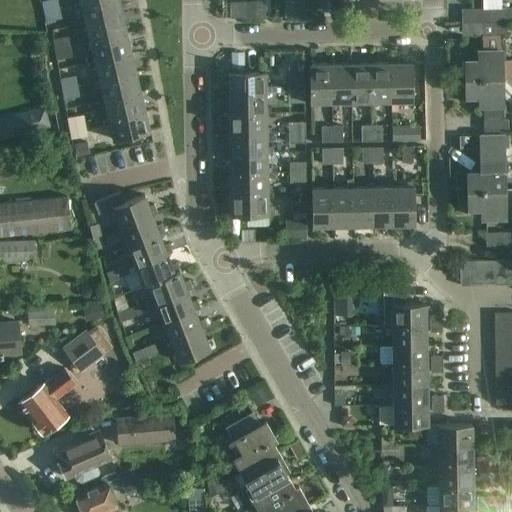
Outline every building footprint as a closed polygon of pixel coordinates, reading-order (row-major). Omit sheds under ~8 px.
[(45,0),(42,1),(44,11),(59,7),(57,0),(45,0)] [(89,0),(80,2),(75,4),(76,10),(82,9),(84,21),(85,22),(122,13),(122,12),(119,0),(89,0)] [(292,0),(285,0),(285,16),(295,16),(294,0),(292,0)] [(294,0),(295,16),(306,16),(305,0),(294,0)] [(245,1),(245,17),(255,17),(254,1),(245,1)] [(254,1),(255,17),(266,17),(266,1),(254,1)] [(47,21),(62,18),(59,7),(44,11),(47,21)] [(478,59),(466,59),(466,65),(466,78),(466,97),(479,96),(479,106),(484,106),(484,120),(484,133),(484,134),(484,144),(484,147),(484,161),(481,161),(481,171),(468,171),(468,189),(505,188),(505,161),(504,161),(504,148),(504,134),(509,133),(509,132),(508,120),(508,119),(503,119),(503,106),(503,77),(511,77),(511,58),(503,59),(503,49),(502,49),(501,36),(505,36),(507,35),(507,31),(507,21),(511,21),(511,7),(501,7),(482,8),(482,21),(482,22),(483,35),(483,49),(478,49),(478,59)] [(85,22),(79,23),(81,29),(86,28),(89,42),(127,33),(127,32),(122,13),(85,22)] [(89,42),(84,43),(85,49),(91,47),(94,60),(103,58),(131,51),(127,33),(89,42)] [(53,39),(55,49),(71,45),(69,36),(53,39)] [(71,45),(55,49),(57,59),(73,56),(71,46),(71,45)] [(94,60),(88,62),(89,65),(90,68),(95,67),(98,79),(98,80),(136,71),(136,70),(134,65),(131,51),(103,58),(94,60)] [(244,51),(231,52),(231,68),(244,68),(244,51)] [(390,63),(391,101),(391,110),(398,110),(398,101),(412,101),(412,62),(390,63)] [(331,64),(331,102),(331,105),(337,105),(337,102),(351,102),(352,102),(351,63),(331,64)] [(352,102),(351,102),(352,105),(357,105),(357,102),(371,102),(371,63),(351,63),(352,102)] [(371,63),(371,102),(371,105),(377,105),(377,101),(391,101),(390,63),(371,63)] [(310,64),(311,103),(312,103),(312,106),(318,106),(318,103),(331,102),(331,64),(310,64)] [(98,80),(93,82),(94,88),(100,87),(103,99),(141,90),(136,71),(98,80)] [(228,73),(228,94),(267,93),(267,92),(277,91),(276,84),(266,85),(266,73),(228,73)] [(60,78),(61,87),(78,84),(76,75),(60,78)] [(304,81),(288,82),(288,88),(288,91),(305,91),(304,81)] [(63,98),(65,98),(80,95),(78,84),(61,87),(63,98)] [(103,100),(98,101),(100,107),(105,106),(108,119),(145,110),(141,90),(103,99),(103,100)] [(305,91),(288,91),(288,92),(288,93),(288,102),(305,102),(305,93),(305,91)] [(267,93),(228,94),(229,112),(267,112),(270,111),(270,106),(267,106),(267,93)] [(45,106),(0,118),(0,124),(4,138),(50,126),(45,106)] [(108,119),(102,120),(104,127),(109,125),(113,139),(150,130),(145,110),(108,119)] [(267,112),(229,112),(229,114),(229,116),(229,132),(267,132),(271,132),(271,126),(267,126),(267,113),(267,112)] [(69,117),(67,117),(69,126),(69,127),(86,124),(86,123),(84,114),(69,117)] [(305,121),(289,122),(289,131),(305,131),(305,121)] [(86,124),(69,127),(71,138),(74,138),(88,135),(86,124)] [(372,125),(372,141),(383,141),(382,124),(372,125)] [(321,126),(322,142),(332,142),(332,125),(321,126)] [(332,125),(332,142),(343,141),(342,125),(332,125)] [(361,125),(362,141),(372,141),(372,125),(361,125)] [(392,126),(392,140),(419,140),(419,126),(392,126)] [(305,131),(289,131),(289,133),(289,143),(305,142),(305,133),(305,131)] [(229,132),(229,152),(268,152),(271,152),(271,146),(268,146),(267,132),(229,132)] [(86,141),(74,143),(77,155),(89,152),(86,141)] [(372,146),(362,146),(362,147),(362,148),(362,163),(372,163),(372,146)] [(372,146),(372,163),(373,163),(383,163),(383,148),(383,147),(383,146),(372,146)] [(413,162),(413,146),(402,146),(403,162),(413,162)] [(322,147),(322,164),(332,164),(332,147),(322,147)] [(332,147),(332,164),(343,163),(343,147),(332,147)] [(268,152),(229,152),(230,172),(268,172),(272,171),(272,166),(268,166),(268,155),(268,152)] [(306,161),(290,161),(290,171),(306,171),(306,161)] [(306,171),(290,171),(290,173),(290,182),(306,182),(306,173),(306,171)] [(268,172),(230,172),(230,174),(230,192),(268,192),(272,192),(272,186),(268,186),(268,175),(268,173),(268,172)] [(373,187),(374,225),(394,224),(394,187),(393,187),(393,181),(387,181),(387,187),(373,187)] [(394,187),(394,224),(414,224),(413,186),(413,181),(406,181),(407,186),(394,187)] [(333,183),(334,226),(354,225),(353,187),(353,182),(346,182),(346,188),(333,188),(333,183)] [(353,187),(354,225),(374,225),(373,187),(373,182),(366,182),(367,187),(353,187)] [(313,188),(313,226),(334,226),(333,183),(327,183),(327,188),(313,188)] [(505,188),(468,189),(468,190),(469,209),(482,208),(482,218),(506,218),(505,190),(505,189),(505,188)] [(120,226),(152,215),(157,213),(154,204),(148,206),(144,195),(125,202),(121,192),(95,202),(99,213),(113,207),(120,226)] [(268,192),(230,192),(230,195),(230,214),(246,214),(268,214),(269,214),(274,213),(274,207),(269,207),(269,195),(268,194),(268,192)] [(0,235),(71,228),(67,196),(0,202),(0,235)] [(306,201),(291,202),(291,213),(293,213),(293,219),(306,219),(306,213),(307,212),(306,201)] [(120,226),(128,246),(159,234),(164,232),(161,224),(156,226),(152,215),(120,226)] [(293,219),(285,219),(286,239),(307,238),(307,219),(306,219),(293,219)] [(90,225),(93,237),(102,234),(98,223),(90,225)] [(486,233),(486,246),(511,245),(510,231),(486,233)] [(105,246),(102,234),(93,237),(96,249),(105,246)] [(128,246),(135,265),(167,253),(172,251),(168,243),(163,244),(159,234),(128,246)] [(0,240),(0,261),(34,260),(34,240),(0,240)] [(148,283),(180,271),(176,262),(171,264),(167,253),(135,265),(143,285),(148,283)] [(483,260),(483,284),(495,284),(494,259),(483,260)] [(494,259),(495,284),(506,284),(506,259),(494,259)] [(460,260),(460,285),(472,285),(472,260),(460,260)] [(472,260),(472,285),(483,284),(483,260),(472,260)] [(118,267),(121,276),(133,272),(130,263),(118,267)] [(107,272),(110,281),(121,276),(118,267),(107,272)] [(156,303),(187,291),(193,289),(189,279),(184,282),(180,271),(148,283),(156,303)] [(79,291),(79,292),(80,293),(80,294),(80,295),(81,296),(81,297),(82,297),(83,298),(84,298),(84,299),(85,299),(86,299),(87,299),(88,299),(89,299),(90,298),(91,298),(92,297),(93,296),(93,295),(94,295),(94,294),(94,293),(94,292),(94,291),(94,290),(94,289),(93,288),(92,287),(92,286),(91,286),(91,285),(90,285),(89,285),(88,284),(87,284),(86,284),(85,285),(84,285),(83,285),(83,286),(82,286),(82,287),(81,287),(81,288),(80,288),(80,289),(80,290),(79,291)] [(156,303),(163,322),(194,310),(200,308),(196,299),(191,301),(187,291),(156,303)] [(128,308),(132,317),(143,312),(140,303),(128,308)] [(391,303),(391,324),(427,323),(426,303),(391,303)] [(101,304),(85,307),(88,320),(103,317),(101,304)] [(352,307),(336,307),(336,316),(352,316),(352,307)] [(28,325),(55,323),(54,308),(27,310),(28,325)] [(117,312),(121,321),(132,317),(128,308),(117,312)] [(171,341),(202,329),(208,327),(204,318),(198,320),(194,310),(163,322),(171,341)] [(511,311),(494,312),(495,324),(511,323),(511,311)] [(430,315),(430,323),(442,323),(442,314),(430,315)] [(0,354),(20,353),(18,322),(0,323),(0,354)] [(391,324),(392,345),(427,344),(427,323),(391,324)] [(430,331),(442,331),(442,323),(430,323),(430,331)] [(511,323),(495,324),(495,336),(511,335),(511,323)] [(350,325),(339,325),(339,334),(350,334),(350,325)] [(86,328),(63,346),(82,370),(104,352),(87,330),(86,328)] [(206,339),(202,329),(171,341),(178,361),(215,347),(211,337),(206,339)] [(511,335),(495,336),(495,347),(511,346),(511,335)] [(144,347),(147,356),(158,351),(155,343),(144,347)] [(381,345),(379,346),(380,362),(381,363),(392,362),(392,363),(427,363),(427,344),(392,345),(381,345)] [(511,346),(495,347),(495,359),(511,358),(511,346)] [(132,351),(136,360),(147,356),(144,347),(132,351)] [(351,350),(340,350),(340,352),(340,362),(340,363),(351,363),(351,350)] [(431,355),(431,363),(443,363),(443,354),(431,355)] [(511,358),(495,359),(496,369),(511,368),(511,358)] [(392,363),(392,383),(428,382),(427,363),(392,363)] [(431,371),(443,371),(443,363),(431,363),(431,371)] [(19,402),(32,419),(31,424),(36,430),(40,431),(43,434),(68,414),(55,398),(76,383),(64,368),(44,384),(44,383),(19,402)] [(511,368),(496,369),(496,381),(511,380),(511,368)] [(511,380),(496,381),(496,393),(511,391),(511,380)] [(392,383),(392,404),(428,403),(428,382),(392,383)] [(262,386),(249,393),(256,406),(270,398),(262,386)] [(511,391),(496,393),(496,404),(511,403),(511,391)] [(344,392),(334,393),(334,405),(342,405),(344,405),(344,392)] [(432,395),(432,403),(444,403),(443,394),(432,395)] [(382,424),(426,424),(428,424),(428,403),(392,404),(382,404),(382,424)] [(432,411),(444,411),(444,403),(432,403),(432,411)] [(233,457),(241,471),(278,451),(273,442),(277,440),(266,421),(260,424),(253,412),(226,427),(232,439),(228,441),(230,444),(231,443),(237,455),(233,457)] [(119,444),(175,440),(173,414),(118,418),(119,444)] [(352,415),(342,415),(342,417),(342,425),(352,425),(352,415)] [(476,431),(487,431),(487,423),(476,423),(476,431)] [(426,424),(427,445),(473,444),(473,424),(438,424),(428,424),(426,424)] [(67,478),(74,474),(76,479),(82,481),(98,474),(100,468),(98,464),(111,458),(99,432),(56,453),(59,460),(58,464),(63,475),(67,476),(67,478)] [(382,435),(381,435),(381,445),(390,444),(390,435),(382,435)] [(439,445),(439,465),(474,464),(473,444),(427,445),(439,445)] [(249,484),(244,486),(236,491),(244,505),(253,501),(290,479),(285,471),(288,469),(278,451),(241,471),(242,472),(243,472),(249,484)] [(476,456),(477,464),(488,464),(488,455),(476,456)] [(439,465),(440,485),(474,484),(474,464),(439,465)] [(103,483),(76,494),(81,506),(79,509),(80,511),(104,511),(118,506),(110,486),(121,482),(126,494),(142,488),(138,478),(135,473),(132,466),(117,473),(116,473),(116,471),(101,477),(102,481),(103,483)] [(219,479),(206,478),(208,496),(224,488),(219,479)] [(295,511),(309,504),(299,485),(295,487),(290,479),(253,501),(259,511),(264,511),(265,511),(295,511)] [(440,486),(428,486),(428,502),(440,502),(440,504),(475,504),(474,484),(440,485),(440,486)] [(488,495),(477,495),(477,504),(489,503),(488,495)] [(489,503),(477,504),(477,505),(477,511),(489,511),(489,505),(489,503)]
